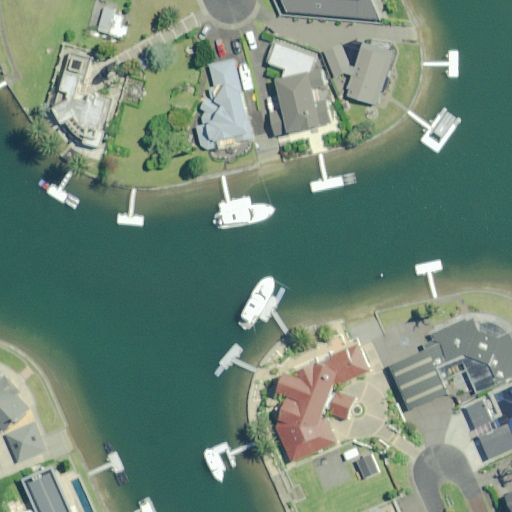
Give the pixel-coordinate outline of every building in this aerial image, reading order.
[(324,17),(382,20),(373,0),(286,0),(293,15),(324,17)] [(118,5),(97,1),(90,30),(127,39),(130,28),(122,26),(124,17),(116,15),(118,5)] [(396,53),(365,43),(356,70),(346,45),(328,53),(338,78),(351,73),(355,78),(349,96),(380,106),(396,53)] [(318,56),(280,44),(272,70),(285,74),(285,80),(279,81),(286,111),(273,114),(278,137),(334,124),(329,100),(319,102),(317,90),(328,88),(324,70),(313,73),(318,56)] [(110,127),(105,126),(112,102),(103,98),(101,91),(95,96),(87,93),(85,101),(79,99),(82,91),(86,77),(91,78),(96,62),(77,56),(62,101),(56,104),(67,124),(78,118),(92,131),(88,145),(104,149),(110,127)] [(221,143),(223,151),(230,149),(229,146),(256,140),(243,81),(238,60),(213,66),(218,88),(212,89),(214,99),(201,102),(207,126),(199,128),(204,147),(205,148),(206,149),(207,150),(208,150),(209,150),(211,151),(212,150),(213,150),(215,150),(216,149),(217,148),(218,147),(218,146),(219,145),(219,144),(221,143)] [(445,382),(454,378),(450,368),(466,361),(479,390),(480,394),(511,380),(511,334),(511,333),(509,331),(506,329),(504,327),(501,325),(498,324),(495,323),(493,323),(489,322),(486,322),(483,322),(480,323),(477,323),(475,317),(431,335),(434,341),(426,344),(430,352),(398,365),(417,409),(451,395),(445,382)] [(373,372),(361,346),(289,378),(284,390),(294,401),(279,428),(295,464),(340,444),(329,419),(334,414),(350,420),(358,400),(335,392),(340,377),(345,385),(373,372)] [(0,426),(7,434),(33,408),(20,396),(25,391),(9,377),(3,384),(0,383),(0,426)] [(511,387),(496,394),(506,416),(495,421),(486,400),(470,408),(493,460),(511,451),(511,387)] [(49,452),(39,424),(10,435),(21,463),(49,452)] [(40,511),(76,511),(58,469),(28,482),(40,511)]
